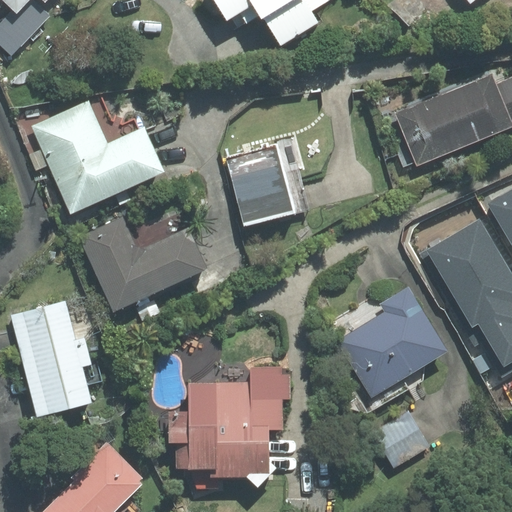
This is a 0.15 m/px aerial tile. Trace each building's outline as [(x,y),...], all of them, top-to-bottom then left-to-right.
[(14,0),(19,4),(3,22),(24,41),(51,12),(38,0),(14,0)] [(317,0),(223,0),(233,16),(245,9),(252,20),(267,11),(286,42),(327,16),(317,0)] [(417,0),(393,0),(388,5),(407,27),(427,11),(417,0)] [(397,112),(419,164),(511,124),(511,75),(500,81),(495,71),(397,112)] [(35,124),(75,209),(170,166),(150,124),(111,142),(91,98),(35,124)] [(281,139),(229,153),(248,223),(300,209),(281,139)] [(511,191),(492,204),(511,236),(511,191)] [(82,236),(116,307),(210,262),(192,225),(143,248),(127,215),(82,236)] [(476,323),(503,373),(511,368),(511,307),(511,306),(511,272),(482,218),(425,248),(468,327),(476,323)] [(364,267),(329,285),(344,313),(379,295),(364,267)] [(341,338),(376,395),(453,347),(413,282),(382,301),(387,310),(341,338)] [(70,296),(12,312),(41,412),(99,396),(70,296)] [(285,376),(193,378),(194,406),(175,406),(176,463),(222,462),(222,473),(275,472),(274,424),(286,424),(285,376)] [(412,408),(374,430),(396,467),(434,444),(412,408)] [(110,440),(42,511),(114,511),(148,476),(110,440)]
